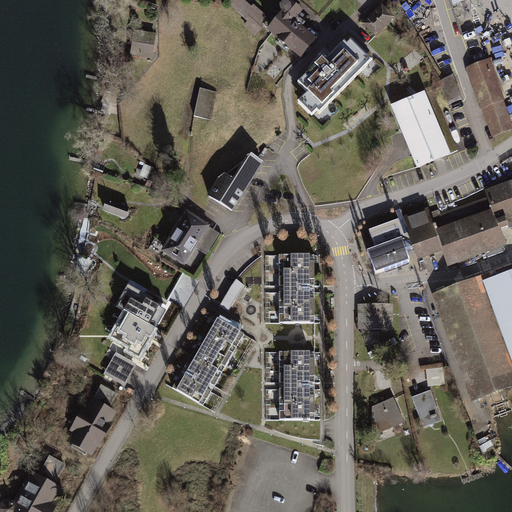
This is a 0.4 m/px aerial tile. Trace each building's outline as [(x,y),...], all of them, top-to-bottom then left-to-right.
[(237,0),(230,8),(248,25),(245,29),(255,39),(265,30),(270,25),(244,0),(237,0)] [(396,23),(383,9),(365,27),(378,40),(396,23)] [(270,25),(265,30),(301,65),(319,47),(283,12),(270,25)] [(153,63),(156,37),(132,35),(129,61),(153,63)] [(298,107),(317,127),(376,68),(346,39),(296,89),(306,99),(298,107)] [(511,122),(491,63),(468,71),(493,140),(511,133),(511,122)] [(455,78),(439,85),(448,106),(464,100),(455,78)] [(201,88),(194,116),(211,120),(218,91),(201,88)] [(427,98),(393,112),(419,173),(453,159),(427,98)] [(234,218),(264,168),(252,160),(221,184),(209,203),(234,218)] [(133,177),(147,181),(151,166),(137,163),(133,177)] [(511,184),(486,193),(488,200),(432,219),(445,254),(450,270),(506,250),(498,228),(511,223),(511,184)] [(108,200),(104,212),(127,220),(131,208),(108,200)] [(369,254),(377,278),(445,254),(432,219),(429,211),(371,231),(379,251),(369,254)] [(212,230),(187,214),(161,256),(186,272),(212,230)] [(314,326),(314,260),(279,260),(279,326),(314,326)] [(511,269),(434,297),(472,406),(511,392),(511,269)] [(230,312),(244,284),(236,280),(221,308),(230,312)] [(153,336),(166,314),(128,293),(116,315),(128,321),(153,336)] [(393,306),(359,307),(360,333),(394,333),(393,306)] [(247,339),(215,320),(173,393),(213,412),(247,339)] [(140,359),(153,336),(128,321),(115,344),(140,359)] [(315,427),(315,356),(279,356),(279,427),(315,427)] [(132,373),(115,363),(108,377),(125,386),(132,373)] [(443,385),(443,370),(429,370),(429,384),(443,385)] [(443,424),(431,393),(413,400),(424,431),(443,424)] [(90,457),(115,414),(89,400),(65,442),(90,457)] [(405,424),(395,400),(374,409),(373,439),(405,424)] [(53,483),(64,463),(48,455),(37,475),(29,471),(12,501),(8,499),(0,500),(0,511),(52,511),(59,501),(56,499),(62,488),(53,483)]
